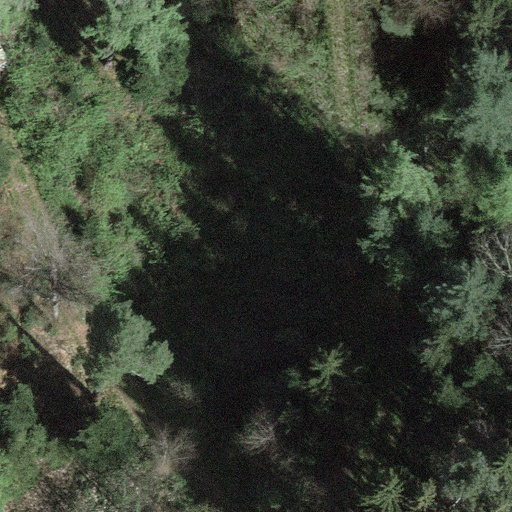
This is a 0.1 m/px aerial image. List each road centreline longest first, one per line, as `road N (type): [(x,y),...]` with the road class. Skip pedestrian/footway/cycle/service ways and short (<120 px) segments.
road 1 (track): [(372,511),(379,458),(351,231),(337,0)]
road 2 (track): [(0,122),(119,362),(219,511)]
road 3 (track): [(379,458),(422,349),(511,210)]
